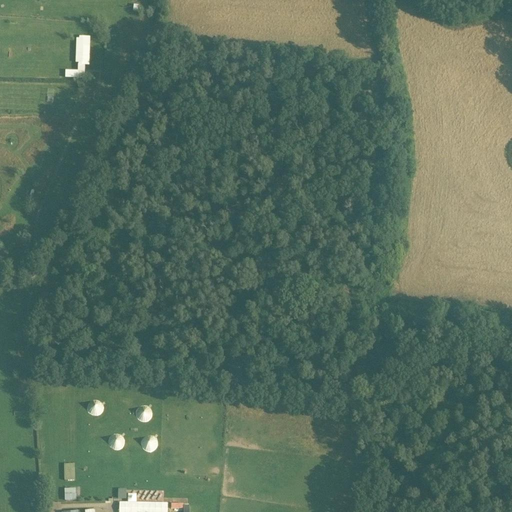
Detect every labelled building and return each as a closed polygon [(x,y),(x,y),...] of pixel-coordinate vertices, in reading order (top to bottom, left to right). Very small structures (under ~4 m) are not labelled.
[(85,63),(85,38),(77,38),(77,62),(85,63)] [(93,401),(86,407),(94,417),(101,411),(93,401)] [(134,415),(144,423),(152,412),(143,405),(134,415)] [(107,438),(112,450),(124,446),(119,434),(107,438)] [(141,449),(152,451),(155,438),(144,435),(141,449)] [(76,463),(63,464),(64,480),(76,480),(76,463)] [(77,488),(64,489),(65,500),(77,500),(77,488)] [(118,499),(128,499),(128,489),(119,489),(118,499)] [(117,511),(168,511),(169,503),(137,502),(138,494),(129,494),(129,502),(118,502),(117,511)]
